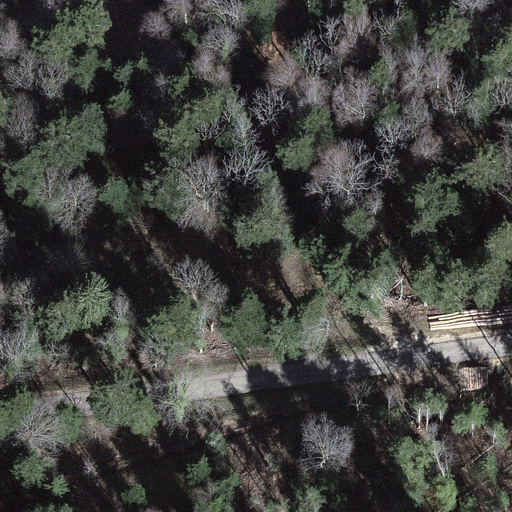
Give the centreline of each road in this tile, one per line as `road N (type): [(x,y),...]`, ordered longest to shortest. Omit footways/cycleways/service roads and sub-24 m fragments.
road 1 (tertiary): [(511,342),(0,408)]
road 2 (track): [(0,292),(256,308),(431,352)]
